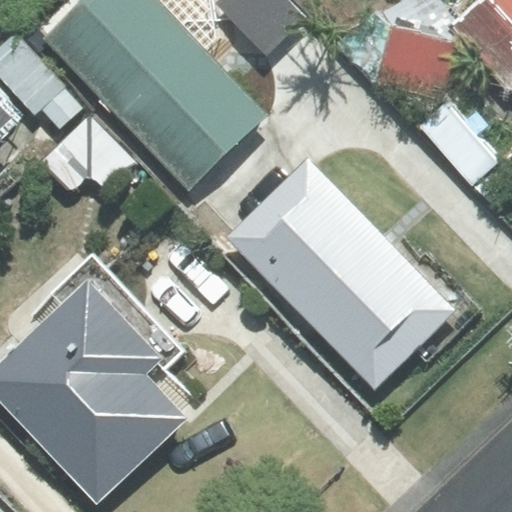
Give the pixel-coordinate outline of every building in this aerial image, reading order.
[(267,115),(157,0),(84,0),(44,38),(189,189),(267,115)] [(306,19),(288,0),(216,0),(215,2),(267,56),(306,19)] [(511,0),(481,0),(454,25),(511,87),(511,0)] [(393,26),(379,80),(445,97),(459,43),(393,26)] [(84,108),(18,33),(0,49),(0,75),(34,114),(41,108),(60,130),(84,108)] [(449,102),(423,124),(475,185),(502,163),(479,136),(490,126),(475,109),(464,119),(449,102)] [(0,125),(10,117),(0,106),(0,125)] [(394,248),(307,159),(227,237),(375,388),(415,349),(428,362),(482,310),(426,254),(421,259),(403,240),(394,248)] [(40,325),(0,362),(0,402),(96,503),(186,419),(179,412),(194,398),(165,368),(183,351),(92,256),(30,315),(40,325)]
